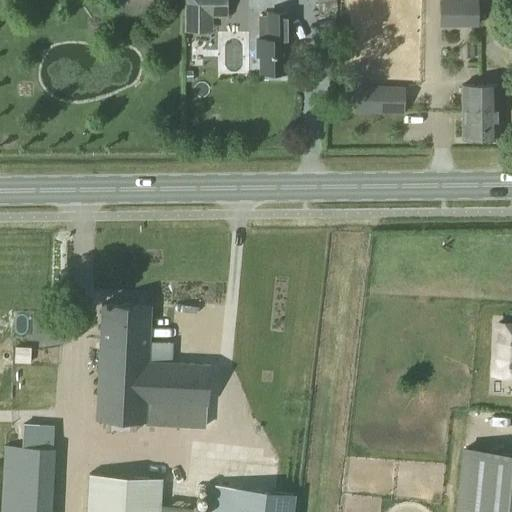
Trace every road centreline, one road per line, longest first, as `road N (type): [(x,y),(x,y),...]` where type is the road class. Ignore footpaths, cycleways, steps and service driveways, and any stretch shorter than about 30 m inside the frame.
road 1 (unknown): [(242,191),(224,431),(205,447),(160,455),(91,441),(77,424),(83,194)]
road 2 (primary): [(0,195),(511,188)]
